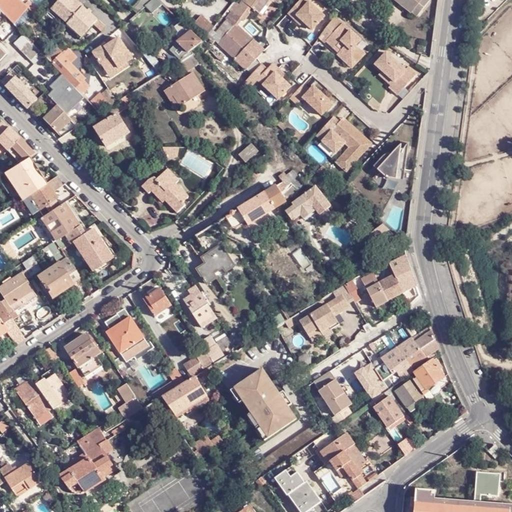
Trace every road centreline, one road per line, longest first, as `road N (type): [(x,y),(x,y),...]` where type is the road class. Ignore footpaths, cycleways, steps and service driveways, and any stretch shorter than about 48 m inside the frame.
road 1 (residential): [(451,0),(423,246),(454,357),(483,415)]
road 2 (residential): [(0,98),(143,246),(148,266),(0,369)]
road 3 (unknown): [(437,300),(300,381)]
road 4 (unknown): [(511,1),(477,32),(465,120)]
